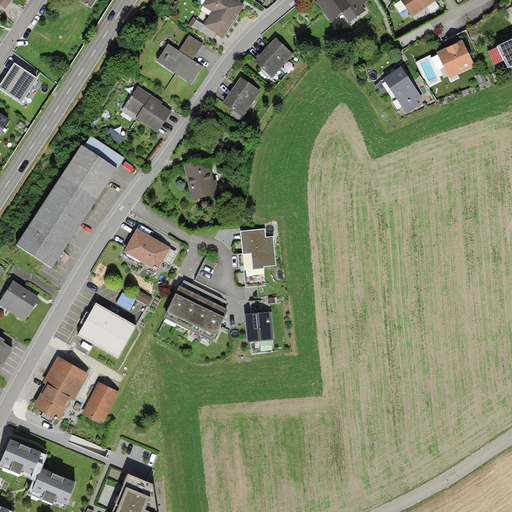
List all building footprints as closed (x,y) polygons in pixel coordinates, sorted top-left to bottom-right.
[(10,5),(12,6),(16,0),(0,0),(0,5),(6,9),(10,5)] [(96,0),(82,0),(81,2),(92,9),(96,0)] [(243,5),(236,0),(202,0),(200,3),(204,6),(193,22),(215,37),(219,31),(223,34),(243,5)] [(316,0),(331,21),(343,13),(350,22),(367,10),(363,5),(370,0),(316,0)] [(437,0),(401,0),(413,17),(437,1),(437,0)] [(483,19),(469,28),(473,38),(489,31),(483,19)] [(452,48),(437,55),(448,78),(473,67),(462,44),(469,40),(465,32),(448,40),(452,48)] [(188,33),(178,49),(167,42),(157,59),(193,82),(203,65),(193,59),(203,43),(188,33)] [(294,54),(277,38),(255,60),(273,77),(294,54)] [(511,41),(497,48),(507,68),(511,65),(511,41)] [(38,80),(15,65),(8,77),(16,82),(7,95),(22,105),(38,80)] [(401,70),(381,82),(392,100),(396,97),(404,110),(420,100),(401,70)] [(261,91),(241,77),(223,103),(243,116),(261,91)] [(161,101),(139,85),(121,111),(136,122),(138,119),(157,132),(172,111),(160,102),(161,101)] [(0,138),(11,124),(0,115),(0,138)] [(118,167),(81,143),(16,242),(52,266),(118,167)] [(211,157),(184,164),(193,200),(220,193),(216,180),(214,181),(210,167),(213,167),(211,157)] [(230,183),(222,183),(224,204),(220,205),(221,211),(232,210),(230,183)] [(177,251),(138,228),(126,248),(157,267),(164,257),(171,261),(177,251)] [(265,229),(241,231),(243,251),(244,254),(239,255),(240,266),(244,266),(246,287),(266,285),(264,268),(264,266),(276,265),(274,236),(266,237),(265,229)] [(38,295),(12,278),(0,296),(0,304),(22,319),(38,295)] [(192,293),(178,287),(166,314),(179,320),(192,293)] [(131,309),(136,298),(123,292),(118,303),(131,309)] [(204,299),(192,293),(179,320),(191,326),(204,299)] [(204,299),(191,326),(202,331),(216,304),(204,299)] [(136,325),(93,302),(76,334),(119,357),(136,325)] [(228,310),(216,304),(202,331),(214,337),(228,310)] [(275,341),(272,313),(245,316),(248,344),(260,342),(272,341),(275,341)] [(12,344),(0,336),(0,358),(2,360),(12,344)] [(82,369),(61,358),(37,403),(45,408),(41,414),(48,418),(50,414),(56,417),(82,369)] [(117,390),(101,382),(84,414),(91,418),(93,415),(101,419),(117,390)] [(45,450),(5,435),(0,449),(0,468),(33,481),(40,463),(45,450)] [(75,476),(40,463),(33,481),(29,491),(64,505),(75,476)] [(156,511),(153,487),(128,476),(113,511),(156,511)] [(12,511),(15,508),(0,502),(0,511),(12,511)]
